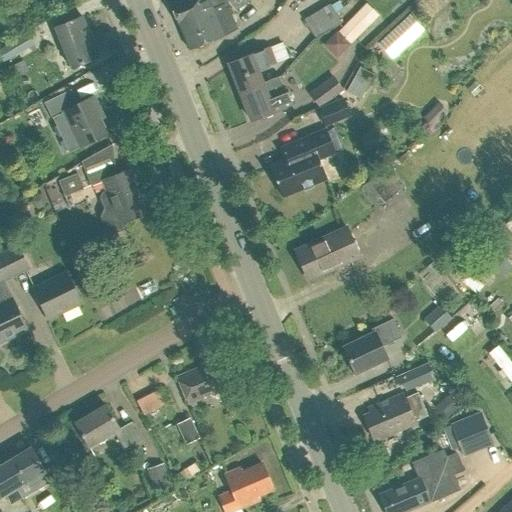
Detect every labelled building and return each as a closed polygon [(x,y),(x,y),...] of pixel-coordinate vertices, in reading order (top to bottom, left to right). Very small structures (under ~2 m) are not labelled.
[(247,0),(185,0),(171,6),(177,24),(178,24),(189,50),(224,36),(237,29),(228,8),(232,6),(236,10),(247,0)] [(379,15),(366,2),(324,45),(336,57),(379,15)] [(340,22),(329,4),(304,19),(315,38),(340,22)] [(410,14),(378,43),(392,58),(424,29),(410,14)] [(98,56),(81,16),(54,27),(71,67),(98,56)] [(35,45),(29,34),(0,49),(0,55),(3,61),(35,45)] [(240,92),(262,83),(257,70),(275,63),(269,48),(251,55),(229,63),(240,92)] [(360,67),(347,93),(361,100),(374,75),(360,67)] [(343,90),(333,76),(308,93),(318,107),(343,90)] [(262,83),(240,92),(251,121),(273,112),(273,111),(291,104),(285,89),(267,96),(262,83)] [(78,103),(71,89),(44,102),(52,118),(63,112),(80,146),(107,133),(100,119),(96,111),(100,110),(93,96),(78,103)] [(350,117),(343,98),(317,109),(325,127),(350,117)] [(62,121),(50,126),(66,161),(77,157),(62,121)] [(299,188),(304,190),(312,187),(314,182),(326,178),(318,158),(335,151),(326,130),(282,148),(286,159),(269,166),(281,196),(299,188)] [(115,175),(111,163),(86,173),(91,185),(102,181),(119,223),(146,212),(129,169),(115,175)] [(404,186),(391,168),(378,176),(392,195),(404,186)] [(84,189),(79,176),(64,182),(69,195),(84,189)] [(391,196),(378,177),(360,190),(374,208),(391,196)] [(475,212),(458,191),(427,214),(444,236),(475,212)] [(359,257),(346,227),(295,250),(308,280),(359,257)] [(28,267),(17,245),(0,253),(0,341),(26,328),(2,280),(28,267)] [(80,302),(66,272),(34,288),(48,318),(80,302)] [(451,319),(440,305),(423,319),(434,333),(451,319)] [(376,335),(374,331),(342,347),(355,374),(387,358),(380,345),(387,342),(382,332),(376,335)] [(20,332),(0,341),(0,354),(25,342),(20,332)] [(230,380),(221,359),(178,376),(189,403),(228,387),(226,382),(230,380)] [(438,385),(428,362),(395,376),(399,386),(403,384),(406,391),(421,384),(424,392),(438,385)] [(405,398),(403,392),(367,407),(369,412),(363,414),(373,438),(377,437),(378,439),(416,424),(414,420),(426,415),(417,393),(405,398)] [(145,423),(165,413),(157,398),(137,408),(145,423)] [(119,429),(105,405),(75,423),(89,447),(114,433),(126,453),(145,442),(133,421),(119,429)] [(494,444),(480,412),(442,428),(451,450),(459,447),(463,457),(494,444)] [(199,437),(190,418),(176,425),(185,444),(199,437)] [(44,470),(31,448),(0,466),(0,496),(5,494),(11,503),(22,496),(17,487),(44,470)] [(446,456),(443,449),(411,462),(418,478),(379,494),(386,511),(405,511),(460,489),(453,473),(464,469),(456,452),(446,456)] [(273,489),(262,462),(241,470),(240,467),(225,473),(231,490),(218,495),(225,511),(231,511),(260,500),(258,495),(273,489)] [(170,486),(164,463),(146,468),(153,491),(170,486)] [(511,511),(511,499),(496,511),(511,511)]
